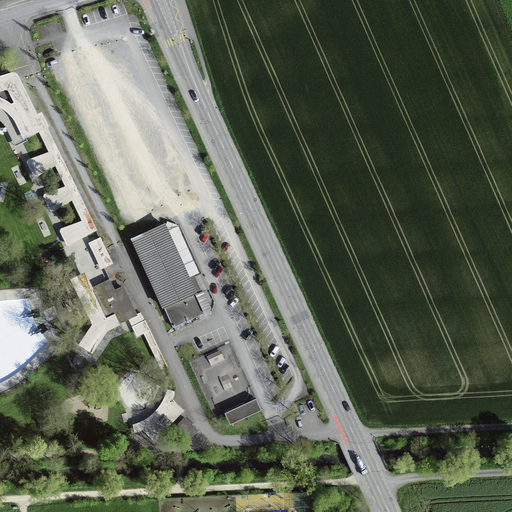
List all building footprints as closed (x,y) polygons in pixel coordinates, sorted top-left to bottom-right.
[(0,109),(2,109),(2,107),(2,105),(5,104),(16,128),(14,129),(19,140),(39,130),(51,154),(30,164),(36,174),(56,165),(67,188),(47,198),(52,209),(72,199),(84,222),(63,232),(69,243),(94,231),(99,240),(90,244),(94,253),(97,252),(100,258),(98,260),(102,269),(111,264),(89,220),(87,221),(76,197),(78,196),(73,185),(70,187),(59,163),(62,162),(56,151),(54,152),(43,129),(45,127),(40,117),(29,122),(12,86),(10,84),(7,85),(6,85),(0,86),(0,109)] [(193,278),(187,281),(163,226),(132,240),(172,328),(203,314),(194,295),(200,293),(193,278)] [(113,293),(108,282),(90,291),(103,320),(93,324),(94,327),(82,346),(91,352),(105,331),(128,319),(136,336),(144,332),(161,368),(165,366),(140,314),(135,316),(122,289),(113,293)] [(69,312),(74,310),(70,300),(64,303),(69,312)] [(153,441),(179,414),(182,411),(170,400),(165,409),(158,417),(150,424),(141,429),(153,441)] [(255,400),(224,414),(229,426),(261,411),(260,411),(258,412),(253,402),(255,400)] [(195,430),(184,419),(174,429),(185,440),(195,430)] [(113,445),(128,445),(128,437),(113,438),(113,445)]
